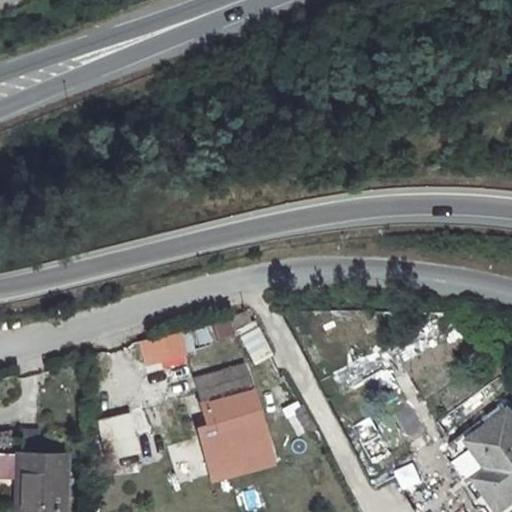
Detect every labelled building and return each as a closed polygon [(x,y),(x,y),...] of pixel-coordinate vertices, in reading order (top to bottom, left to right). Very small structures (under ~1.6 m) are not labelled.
[(262,311),(162,339),(167,358),(179,356),(177,347),(252,328),(263,348),(278,337),(262,311)] [(254,368),(204,376),(213,432),(239,426),(239,421),(263,419),(254,368)] [(511,392),(500,375),(459,401),(476,429),(465,436),(484,468),(511,449),(511,392)] [(179,398),(189,425),(204,419),(194,392),(179,398)] [(392,410),(374,423),(396,455),(415,441),(392,410)] [(103,460),(138,453),(130,412),(95,419),(103,460)] [(25,452),(21,511),(76,511),(80,455),(25,452)] [(257,486),(242,490),(247,509),(262,504),(257,486)]
